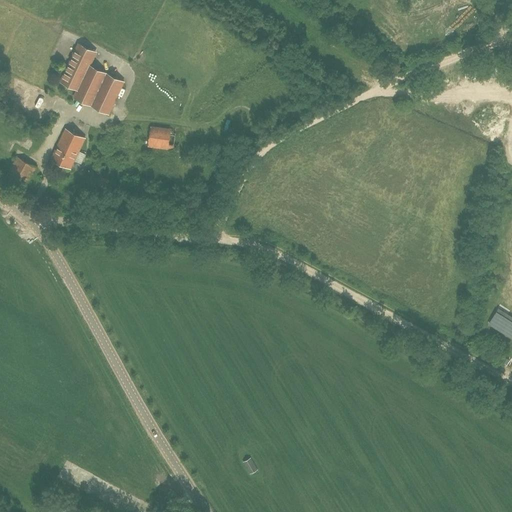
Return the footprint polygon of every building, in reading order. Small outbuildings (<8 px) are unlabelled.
[(96,52),(79,44),(61,82),(78,90),(90,66),(96,52)] [(149,147),(175,149),(177,128),(151,126),(149,147)] [(51,159),(71,168),(85,138),(66,129),(51,159)] [(25,188),(37,167),(17,157),(6,178),(25,188)] [(93,185),(105,191),(110,181),(98,175),(96,179),(93,185)] [(506,330),(511,333),(511,317),(508,315),(506,318),(497,312),(496,312),(489,323),(504,332),(506,330)] [(250,474),(258,469),(252,457),(243,461),(250,474)]
